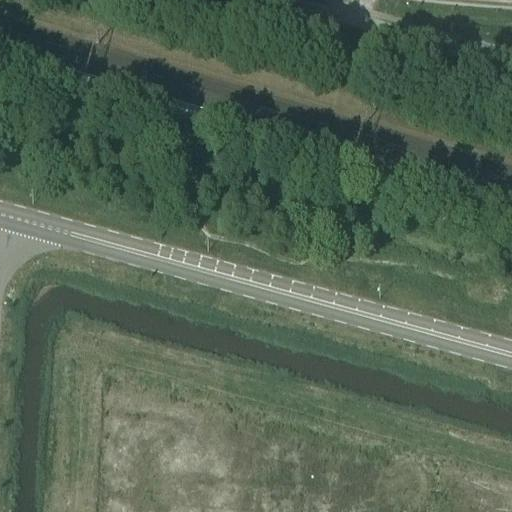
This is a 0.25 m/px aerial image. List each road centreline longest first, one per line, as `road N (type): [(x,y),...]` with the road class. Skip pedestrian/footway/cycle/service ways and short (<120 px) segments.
road 1 (tertiary): [(511,353),(0,214)]
road 2 (track): [(511,68),(280,0)]
